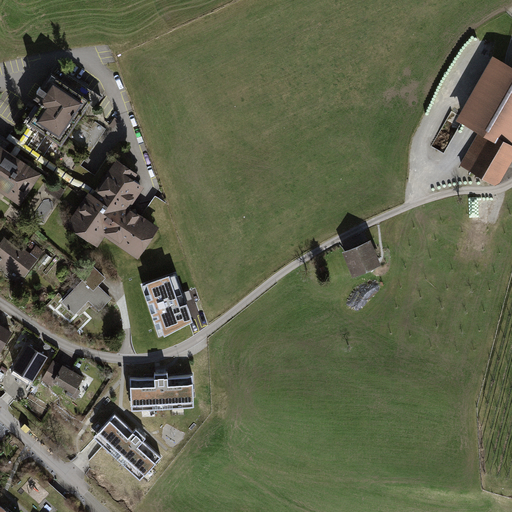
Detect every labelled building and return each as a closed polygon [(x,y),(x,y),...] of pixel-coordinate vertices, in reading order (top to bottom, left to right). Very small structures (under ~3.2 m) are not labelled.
[(511,141),(511,65),(492,54),(455,119),(479,132),(461,163),(497,183),(511,157),(511,145),(510,144),(511,141)] [(25,118),(29,121),(18,138),(7,131),(3,137),(14,144),(10,150),(15,153),(20,147),(88,191),(91,187),(22,143),(34,124),(60,141),(88,100),(94,105),(101,93),(67,71),(55,63),(43,82),(41,80),(36,88),(43,92),(25,118)] [(10,150),(0,142),(0,187),(18,200),(39,170),(15,153),(10,150)] [(138,170),(115,154),(91,187),(88,191),(66,223),(97,245),(104,235),(137,258),(160,225),(129,204),(144,183),(133,176),(138,170)] [(57,199),(64,189),(50,180),(43,190),(57,199)] [(495,225),(474,218),(461,256),(483,263),(495,225)] [(29,252),(4,233),(0,237),(0,265),(7,271),(9,267),(21,276),(41,251),(34,245),(29,252)] [(370,238),(341,250),(352,275),(380,264),(370,238)] [(50,257),(45,253),(39,260),(44,264),(50,257)] [(104,275),(92,264),(80,277),(82,279),(61,301),(74,313),(86,299),(98,310),(109,298),(95,285),(104,275)] [(176,275),(142,286),(160,339),(192,322),(176,275)] [(0,345),(9,330),(0,323),(0,345)] [(35,349),(28,344),(9,374),(15,377),(26,384),(45,355),(35,349)] [(59,363),(52,359),(41,379),(51,384),(53,381),(69,390),(67,393),(75,398),(80,390),(77,387),(83,377),(59,363)] [(153,374),(129,376),(131,410),(196,406),(194,372),(170,373),(170,369),(152,370),(153,374)] [(92,437),(141,482),(164,457),(146,440),(149,437),(136,425),(133,428),(116,412),(92,437)]
